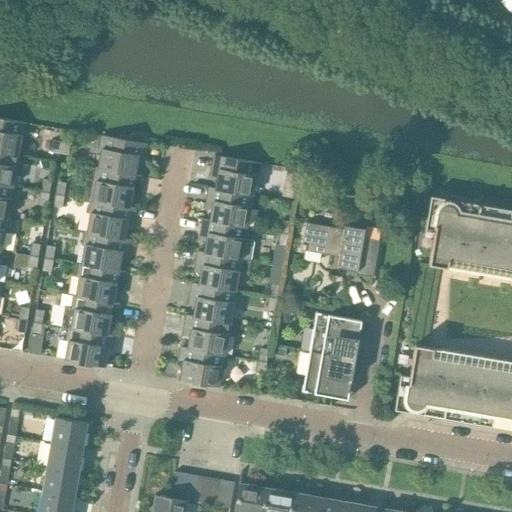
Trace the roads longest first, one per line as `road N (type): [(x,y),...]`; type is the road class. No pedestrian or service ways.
road 1 (residential): [(511,460),(137,397)]
road 2 (residential): [(137,397),(181,151)]
road 3 (residential): [(137,397),(0,373)]
